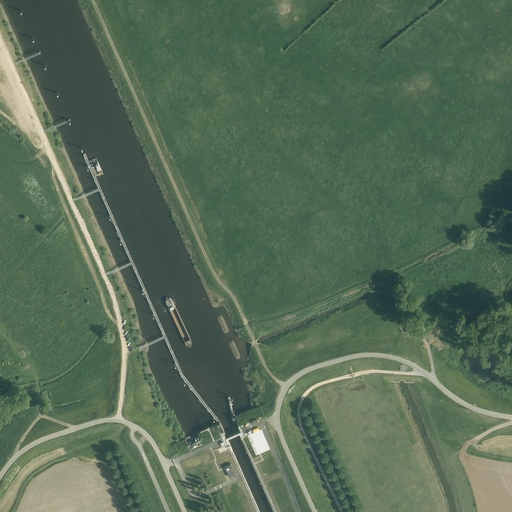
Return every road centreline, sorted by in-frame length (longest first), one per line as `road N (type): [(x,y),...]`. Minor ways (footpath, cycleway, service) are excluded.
road 1 (unclassified): [(315,511),(276,418),(300,373),(353,357),(393,357),(474,410),(511,418)]
road 2 (track): [(118,420),(124,367),(112,294),(50,154)]
road 3 (unclassified): [(0,476),(38,441),(118,420),(149,435),(184,511)]
road 4 (track): [(511,212),(393,270)]
road 5 (track): [(50,154),(0,39)]
